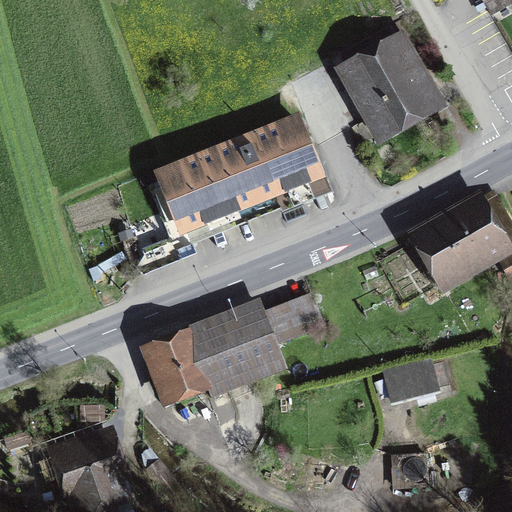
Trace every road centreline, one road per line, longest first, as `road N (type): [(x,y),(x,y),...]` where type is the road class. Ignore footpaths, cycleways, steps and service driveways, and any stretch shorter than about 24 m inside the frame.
road 1 (tertiary): [(0,373),(324,246),(508,156)]
road 2 (residential): [(508,156),(421,0)]
